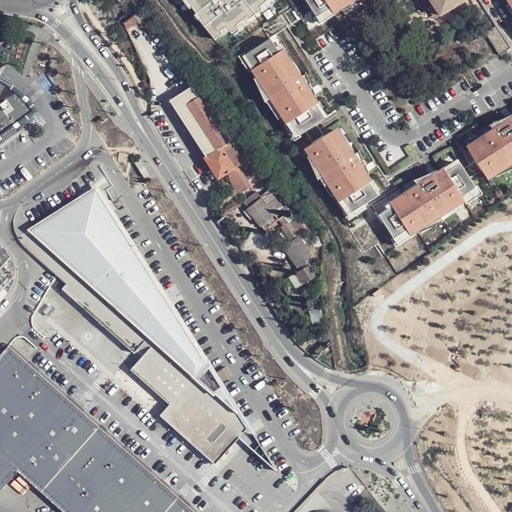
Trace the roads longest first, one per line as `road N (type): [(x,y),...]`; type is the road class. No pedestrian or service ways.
road 1 (secondary): [(156,154),(285,350)]
road 2 (secondary): [(24,5),(74,40),(156,154)]
road 3 (secondary): [(156,154),(134,101),(72,0)]
